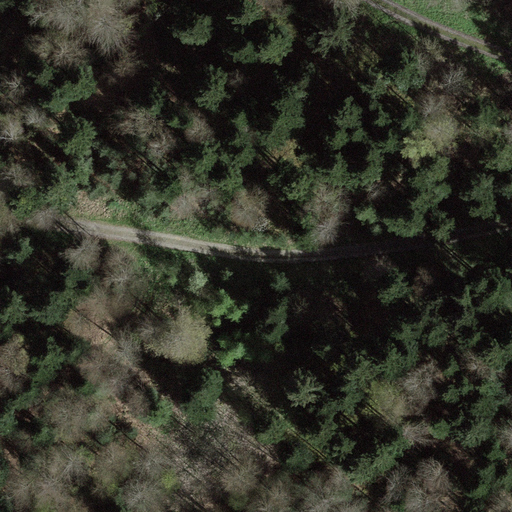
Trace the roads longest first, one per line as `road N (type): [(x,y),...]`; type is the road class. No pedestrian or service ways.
road 1 (track): [(0,212),(104,238),(295,255),(511,229)]
road 2 (track): [(354,0),(408,35),(511,63)]
